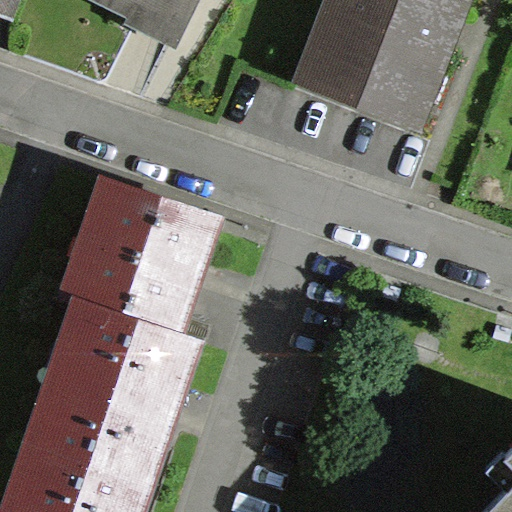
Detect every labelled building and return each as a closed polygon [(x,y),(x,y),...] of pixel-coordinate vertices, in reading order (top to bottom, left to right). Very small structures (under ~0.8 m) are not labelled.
[(18,0),(0,0),(0,9),(13,15),(18,0)] [(120,0),(133,6),(126,20),(172,42),(192,0),(120,0)] [(326,40),(309,84),(417,126),(450,41),(441,37),(449,16),(458,19),(465,0),(335,0),(321,38),(326,40)] [(83,301),(8,511),(135,511),(197,338),(176,331),(217,216),(108,178),(67,295),(83,301)] [(511,458),(511,479),(480,511),(511,511),(511,446),(506,453),(511,458)]
